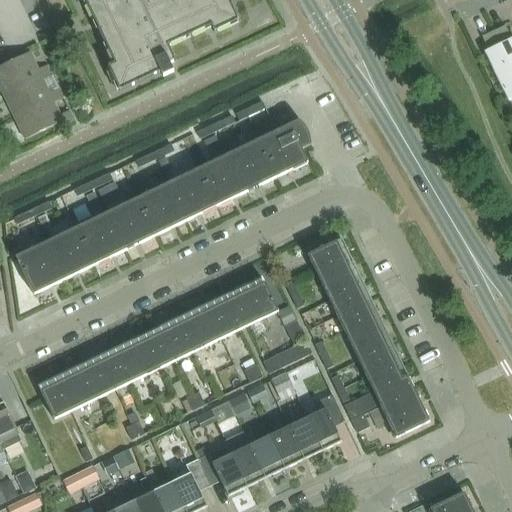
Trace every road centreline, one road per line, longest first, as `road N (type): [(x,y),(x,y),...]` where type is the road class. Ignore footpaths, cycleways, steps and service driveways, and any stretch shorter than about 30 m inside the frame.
road 1 (residential): [(350,195),(0,355)]
road 2 (residential): [(495,440),(378,211),(350,195)]
road 3 (tertiary): [(477,260),(378,95)]
road 4 (residential): [(383,489),(495,440)]
